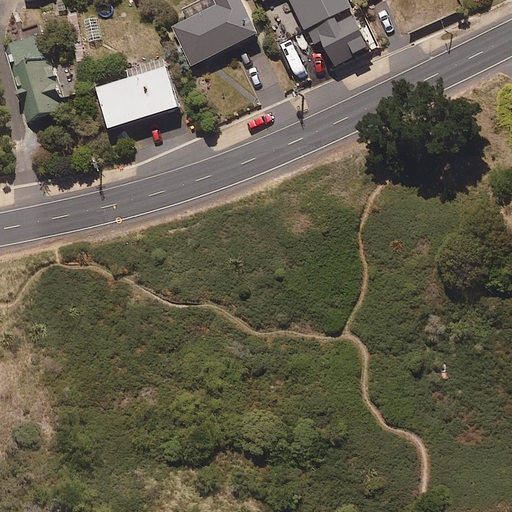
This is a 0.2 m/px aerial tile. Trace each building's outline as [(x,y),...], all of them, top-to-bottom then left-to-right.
[(195,73),(262,41),(242,0),(214,0),(186,14),(191,25),(176,32),(195,73)] [(354,15),(356,14),(349,0),(264,0),(267,6),(278,0),(291,0),(310,37),(317,34),(337,74),(374,56),(354,15)] [(69,39),(82,37),(79,17),(62,19),(65,38),(69,38),(69,39)] [(90,46),(103,44),(100,20),(87,23),(90,46)] [(54,70),(47,72),(39,43),(7,51),(28,129),(54,121),(49,103),(62,99),(54,70)] [(127,75),(121,56),(89,66),(95,85),(127,75)] [(112,136),(182,115),(166,62),(129,73),(133,84),(99,95),(112,136)]
